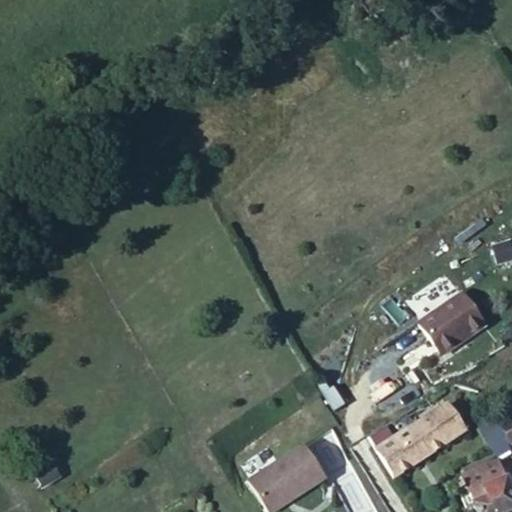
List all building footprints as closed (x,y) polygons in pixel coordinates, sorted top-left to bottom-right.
[(417,321),(440,353),(471,330),(475,336),(487,326),(460,289),(437,306),(417,321)] [(373,449),(392,478),(464,429),(445,401),(373,449)] [(506,445),(511,441),(511,414),(495,423),(506,445)] [(302,449),(244,486),(260,511),(277,511),(323,482),(302,449)] [(474,511),(505,511),(511,509),(511,495),(503,475),(502,476),(493,457),(462,472),(470,490),(466,492),(474,511)]
